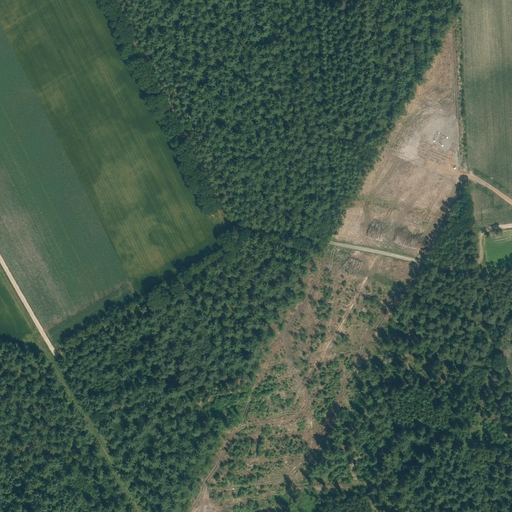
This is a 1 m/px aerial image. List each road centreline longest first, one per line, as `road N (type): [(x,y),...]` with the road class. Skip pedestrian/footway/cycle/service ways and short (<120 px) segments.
road 1 (track): [(446,0),(464,265),(511,396)]
road 2 (track): [(100,0),(208,208),(225,219),(327,238)]
road 3 (track): [(275,228),(225,242),(40,348),(53,381),(0,378)]
road 4 (track): [(501,360),(366,342),(415,511)]
road 5 (track): [(140,511),(0,255)]
road 6 (track): [(366,342),(89,417)]
road 7 (track): [(327,238),(309,0)]
road 8 (track): [(511,222),(474,229),(472,262),(464,265),(327,238)]
